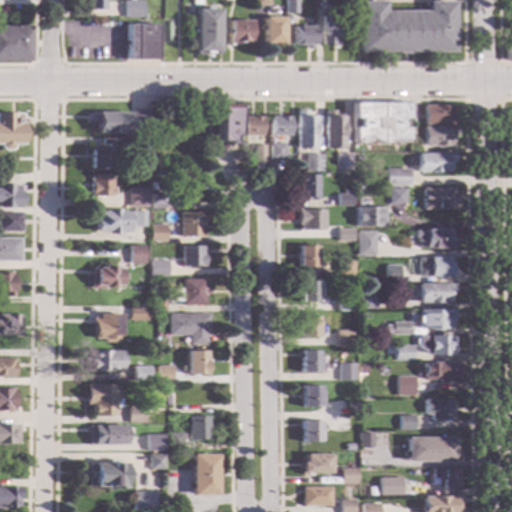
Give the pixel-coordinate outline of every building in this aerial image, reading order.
[(103,0),(103,10),(83,9),(83,0),(103,0)] [(295,0),(295,14),(283,14),(283,0),(295,0)] [(141,18),(122,18),(122,2),(141,2),(141,18)] [(452,53),(356,53),(356,2),(382,2),(382,12),(426,12),(426,2),(452,2),(452,53)] [(209,9),(217,9),(217,55),(194,55),(194,9),(202,9),(202,7),(209,7),(209,9)] [(334,16),(336,15),(336,47),(329,47),(329,46),(320,46),(320,16),(327,16),(327,10),(334,10),(334,16)] [(281,44),(276,44),(276,46),(270,46),(270,44),(261,44),(261,17),(281,17),(281,44)] [(248,44),(227,44),(227,21),(248,21),(248,44)] [(27,62),(0,62),(0,26),(28,26),(27,62)] [(154,60),(125,60),(125,26),(154,26),(154,60)] [(311,46),(309,46),(309,49),(302,49),(302,46),(291,46),(291,27),(311,27),(311,46)] [(407,143),(351,144),(350,104),(406,103),(407,143)] [(449,117),(454,117),(454,124),(421,124),(420,106),(449,106),(449,117)] [(235,136),(230,136),(230,145),(224,145),(224,142),(216,142),(216,107),(235,107),(235,136)] [(149,137),(133,137),(133,130),(133,124),(133,110),(149,110),(149,137)] [(304,116),(313,116),(313,149),(294,149),(294,111),(304,110),(304,116)] [(332,116),(342,116),(342,149),(324,149),(324,111),(332,111),(332,116)] [(19,119),(22,119),(22,123),(20,123),(20,145),(9,145),(9,148),(6,151),(0,151),(0,113),(19,113),(19,119)] [(129,124),(133,124),(133,130),(129,130),(129,133),(94,133),(94,123),(88,123),(88,113),(129,113),(129,124)] [(260,136),(241,136),(241,117),(260,117),(260,136)] [(288,136),(269,136),(269,117),(288,117),(288,136)] [(454,137),(449,137),(449,146),(421,146),(420,128),(454,128),(454,137)] [(125,148),(109,148),(109,169),(88,169),(88,145),(100,145),(100,139),(125,139),(125,148)] [(283,160),(268,160),(268,145),(283,145),(283,160)] [(264,161),(253,161),(253,146),(264,146),(264,161)] [(321,154),(320,172),(303,171),(304,154),(321,154)] [(350,171),(334,171),(334,154),(350,154),(350,171)] [(453,162),(446,162),(446,172),(416,173),(415,155),(453,154),(453,162)] [(406,188),(381,187),(381,169),(407,170),(406,188)] [(110,188),(113,188),(113,197),(88,196),(89,175),(110,176),(110,188)] [(202,186),(199,186),(199,192),(195,192),(195,202),(175,202),(175,175),(202,175),(202,186)] [(316,200),(306,200),(306,198),(297,198),(297,185),(296,185),(296,175),(316,175),(316,200)] [(19,196),(17,196),(17,207),(7,206),(7,208),(0,208),(0,185),(19,186),(19,196)] [(145,207),(126,207),(126,189),(145,189),(145,207)] [(404,205),(387,205),(386,189),(403,189),(404,205)] [(452,194),(457,194),(458,210),(420,210),(420,189),(452,189),(452,194)] [(164,209),(149,209),(149,194),(164,194),(164,209)] [(350,207),(335,207),(335,195),(350,195),(350,207)] [(383,227),(354,228),(354,209),(383,208),(383,227)] [(115,212),(126,212),(126,226),(125,226),(125,234),(115,233),(115,235),(103,235),(103,232),(92,232),(92,212),(104,212),(104,209),(115,210),(115,212)] [(322,231),(299,231),(299,225),(296,225),(296,210),(322,210),(322,231)] [(143,226),(131,226),(131,211),(143,211),(143,226)] [(18,232),(0,231),(0,212),(18,213),(18,232)] [(202,237),(179,237),(179,212),(202,212),(202,237)] [(163,242),(148,242),(148,226),(163,226),(163,242)] [(351,241),(335,242),(335,229),(351,229),(351,241)] [(447,239),(453,239),(453,248),(423,249),(423,248),(417,248),(417,242),(415,242),(415,238),(413,238),(413,232),(423,231),(423,230),(447,229),(447,239)] [(373,256),(355,256),(355,231),(372,231),(373,256)] [(14,263),(0,262),(0,238),(15,239),(14,263)] [(142,265),(127,264),(127,246),(142,246),(142,265)] [(314,252),(315,252),(315,266),(314,266),(314,268),(297,268),(297,247),(314,246),(314,252)] [(204,267),(187,267),(186,269),(181,269),(180,247),(204,247),(204,267)] [(448,268),(452,268),(452,277),(427,277),(426,258),(447,257),(448,268)] [(166,277),(148,277),(147,262),(166,261),(166,277)] [(352,277),(335,277),(335,262),(352,262),(352,277)] [(112,269),(120,269),(120,286),(111,286),(111,289),(88,289),(88,268),(101,268),(101,266),(112,266),(112,269)] [(398,281),(383,281),(383,266),(397,266),(398,281)] [(10,297),(0,297),(0,273),(10,273),(10,297)] [(203,288),(205,288),(205,296),(203,296),(203,306),(180,306),(180,302),(173,302),(173,289),(180,289),(180,280),(202,280),(203,288)] [(316,287),(317,287),(317,301),(315,301),(315,303),(297,303),(297,282),(316,282),(316,287)] [(453,293),(447,293),(447,303),(417,304),(417,285),(453,284),(453,293)] [(375,309),(355,309),(355,293),(374,293),(375,309)] [(352,311),(336,311),(336,297),(351,297),(352,311)] [(163,312),(147,313),(146,299),(163,299),(163,312)] [(144,321),(127,321),(127,309),(144,309),(144,321)] [(453,320),(448,320),(448,329),(416,329),(416,311),(453,310),(453,320)] [(207,336),(204,336),(204,346),(186,346),(186,336),(165,336),(165,315),(207,314),(207,336)] [(14,337),(0,336),(0,315),(14,316),(14,337)] [(118,315),(118,336),(114,336),(114,344),(101,343),(101,339),(91,339),(91,325),(90,325),(90,319),(96,319),(96,315),(118,315)] [(315,322),(317,322),(317,336),(315,336),(315,337),(298,338),(298,316),(315,316),(315,322)] [(406,335),(390,335),(390,323),(406,323),(406,335)] [(352,346),(334,347),(334,331),(351,331),(352,346)] [(453,354),(447,354),(447,356),(428,356),(416,348),(416,337),(453,336),(453,354)] [(409,361),(392,361),(392,354),(392,347),(392,346),(409,346),(409,361)] [(120,372),(89,371),(89,350),(120,351),(120,372)] [(206,375),(182,375),(182,373),(181,373),(181,365),(183,365),(183,352),(205,351),(206,375)] [(316,357),(317,357),(317,371),(316,371),(316,372),(299,373),(298,359),(296,359),(296,353),(298,353),(298,351),(316,351),(316,357)] [(11,378),(0,377),(0,357),(12,358),(11,378)] [(460,378),(447,378),(447,381),(434,381),(434,380),(421,380),(420,363),(460,363),(460,378)] [(353,381),(336,381),(336,365),(353,365),(353,381)] [(169,381),(154,381),(154,366),(169,367),(169,381)] [(147,382),(130,381),(130,367),(148,367),(147,382)] [(412,396),(395,396),(394,377),(412,377),(412,396)] [(112,385),(112,393),(116,393),(116,400),(113,400),(113,416),(89,416),(89,406),(83,405),(83,384),(112,385)] [(165,405),(149,405),(150,386),(165,387),(165,405)] [(317,392),(318,392),(318,406),(317,406),(317,408),(300,408),(299,387),(317,386),(317,392)] [(11,412),(0,412),(0,389),(11,389),(11,412)] [(450,421),(430,421),(430,419),(429,419),(429,415),(422,415),(422,400),(450,400),(450,421)] [(141,424),(124,424),(124,408),(142,409),(141,424)] [(413,431),(397,431),(397,416),(413,416),(413,431)] [(207,440),(186,441),(186,431),(187,431),(187,417),(206,417),(207,440)] [(317,427),(318,427),(318,441),(317,441),(317,443),(300,443),(299,422),(317,421),(317,427)] [(0,425),(16,426),(15,445),(0,444),(0,425)] [(122,446),(85,445),(86,425),(122,426),(122,446)] [(371,448),(357,448),(356,433),(370,433),(371,448)] [(181,434),(180,453),(166,452),(166,434),(181,434)] [(156,452),(140,452),(140,437),(156,437),(156,452)] [(451,462),(404,463),(404,438),(451,437),(451,462)] [(352,452),(344,452),(344,445),(352,444),(352,452)] [(161,470),(146,470),(146,454),(161,454),(161,470)] [(216,496),(189,496),(188,455),(215,455),(216,496)] [(329,473),(300,474),(300,463),(303,463),(303,455),(328,455),(329,473)] [(122,489),(90,488),(90,487),(85,487),(86,464),(122,465),(122,489)] [(354,483),(338,484),(338,469),(354,469),(354,483)] [(454,489),(439,489),(439,480),(436,481),(436,478),(430,478),(430,470),(453,469),(454,489)] [(399,495),(383,495),(383,478),(399,478),(399,495)] [(0,487),(13,487),(13,502),(16,502),(16,509),(0,509),(0,487)] [(329,505),(300,506),(300,488),(328,487),(329,505)] [(151,492),(150,511),(130,511),(130,492),(151,492)] [(459,511),(420,511),(420,498),(459,497),(459,511)] [(351,511),(336,511),(336,500),(351,500),(351,511)]
